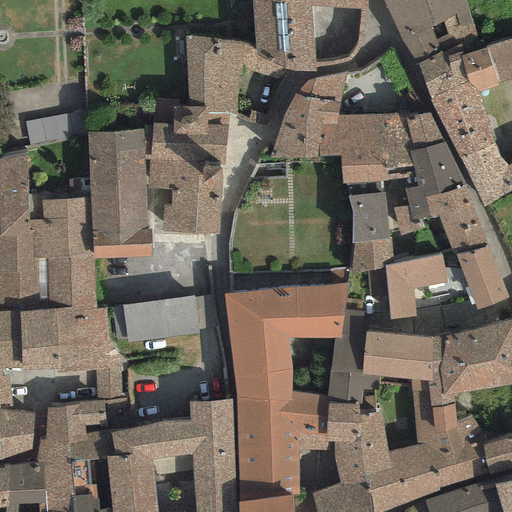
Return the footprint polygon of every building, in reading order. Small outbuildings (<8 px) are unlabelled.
[(251,0),(255,51),(252,72),(281,80),(286,81),(291,75),(315,71),(315,67),(347,62),(352,59),(359,48),(364,34),(367,4),(366,0),(251,0)] [(383,0),(401,41),(467,12),(463,0),(383,0)] [(467,12),(401,41),(417,63),(460,45),(477,38),(467,12)] [(245,43),(184,37),(189,107),(206,108),(206,113),(229,114),(236,116),(242,67),(252,72),(255,51),(245,43)] [(511,38),(485,46),(486,48),(496,83),(511,78),(511,38)] [(460,45),(417,63),(431,98),(428,99),(459,157),(495,144),(478,94),(468,83),(460,56),(465,55),(460,45)] [(465,55),(460,56),(468,83),(478,94),(497,86),(496,83),(486,48),(465,55)] [(307,80),(295,95),(340,102),(347,72),(307,80)] [(338,115),(340,102),(295,95),(280,121),(270,158),(317,156),(320,125),(336,124),(338,115)] [(189,107),(172,107),(173,123),(151,122),(148,188),(170,189),(168,205),(162,205),(160,232),(217,235),(222,164),(226,165),(229,114),(206,113),(206,108),(189,107)] [(85,110),(25,122),(29,145),(87,132),(85,110)] [(429,110),(378,115),(386,181),(414,177),(409,152),(443,143),(429,110)] [(378,115),(338,115),(336,124),(320,125),(317,156),(339,156),(342,184),(386,181),(378,115)] [(147,228),(143,129),(87,132),(89,199),(93,259),(151,256),(151,228),(147,228)] [(465,186),(443,143),(409,152),(414,177),(417,187),(404,189),(408,205),(411,221),(420,219),(431,218),(425,197),(465,186)] [(495,144),(459,157),(484,207),(497,197),(511,190),(511,163),(508,166),(498,158),(495,144)] [(26,154),(0,158),(0,311),(20,310),(20,312),(72,307),(72,312),(96,309),(93,259),(89,199),(42,201),(42,220),(28,219),(26,154)] [(465,186),(425,197),(431,218),(438,215),(454,255),(488,247),(465,186)] [(384,193),(347,196),(352,212),(351,244),(388,239),(384,193)] [(408,205),(392,208),(400,236),(422,230),(420,219),(411,221),(408,205)] [(391,238),(388,239),(351,244),(350,274),(366,271),(383,268),(383,265),(392,263),(391,238)] [(488,247),(454,255),(475,310),(508,297),(488,247)] [(446,283),(440,253),(392,263),(383,265),(383,268),(366,271),(371,313),(389,311),(389,320),(415,316),(413,289),(446,283)] [(216,322),(210,284),(111,299),(117,337),(216,322)] [(295,287),(224,294),(235,382),(241,503),(293,496),(299,495),(292,433),(326,434),(327,427),(327,404),(327,396),(291,391),(291,368),(287,337),(334,336),(339,339),(344,310),(349,284),(295,287)] [(72,307),(20,312),(21,368),(21,371),(58,369),(58,373),(94,369),(119,367),(118,362),(123,361),(109,339),(106,308),(96,309),(72,312),(72,307)] [(0,369),(21,368),(20,312),(20,310),(0,311),(0,369)] [(364,314),(344,310),(339,339),(334,336),(329,368),(327,396),(327,404),(357,406),(361,405),(363,390),(377,390),(378,376),(361,374),(366,332),(366,326),(361,325),(364,314)] [(511,319),(444,336),(438,370),(440,381),(443,395),(452,394),(511,384),(511,319)] [(431,340),(366,332),(361,374),(378,376),(410,379),(427,382),(440,381),(438,370),(444,336),(431,340)] [(119,367),(94,369),(96,401),(104,400),(121,399),(119,367)] [(357,406),(327,404),(327,427),(326,434),(325,440),(333,440),(338,485),(367,481),(375,511),(382,511),(439,491),(438,488),(488,471),(481,445),(487,444),(471,415),(454,420),(452,394),(443,395),(440,381),(427,382),(410,379),(417,446),(387,452),(381,413),(359,418),(357,406)] [(128,398),(121,399),(104,400),(105,425),(130,424),(128,398)] [(52,408),(46,408),(45,439),(39,439),(36,463),(42,462),(44,504),(37,503),(38,511),(72,511),(71,496),(97,493),(93,460),(106,459),(106,456),(113,456),(110,433),(110,430),(85,433),(84,425),(105,425),(104,400),(96,401),(51,403),(52,408)] [(190,421),(110,433),(113,456),(151,452),(153,461),(191,456),(195,511),(233,511),(230,400),(188,401),(190,421)] [(33,413),(0,409),(0,440),(2,461),(30,455),(33,413)] [(511,437),(487,444),(481,445),(488,471),(511,463),(511,437)] [(157,511),(153,461),(151,452),(113,456),(106,456),(106,459),(112,507),(112,511),(157,511)] [(38,511),(37,503),(44,504),(42,462),(36,463),(7,464),(7,468),(7,504),(6,508),(5,511),(38,511)] [(492,477),(424,499),(428,511),(502,511),(494,485),(492,477)] [(511,511),(511,480),(494,485),(502,511),(511,511)] [(338,485),(311,494),(316,511),(375,511),(367,481),(338,485)] [(97,493),(71,496),(72,511),(112,511),(112,507),(109,508),(98,509),(97,493)] [(293,511),(293,496),(241,503),(238,503),(238,511),(293,511)] [(428,511),(424,499),(403,511),(404,511),(428,511)]
